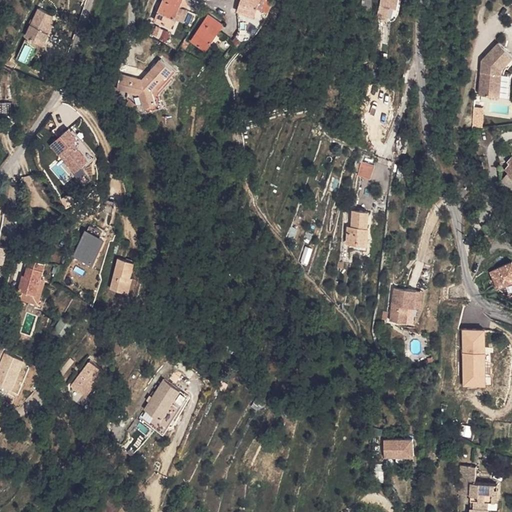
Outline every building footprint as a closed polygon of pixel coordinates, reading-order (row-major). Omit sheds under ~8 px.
[(182,2),(180,1),(179,0),(162,0),(153,20),(170,28),(180,7),(182,2)] [(240,0),(237,13),(246,17),(244,3),(244,0),(240,0)] [(246,17),(251,18),(256,0),(244,0),(244,3),(246,17)] [(393,2),(396,2),(396,0),(379,0),(379,11),(388,12),(389,2),(393,2)] [(387,19),(396,15),(400,6),(401,0),(396,0),(396,2),(393,2),(389,2),(388,12),(389,12),(387,19)] [(27,39),(46,47),(52,34),(49,32),(52,26),(57,16),(42,9),(27,39)] [(192,44),(207,53),(219,32),(222,25),(206,17),(192,44)] [(151,37),(170,43),(173,32),(154,27),(151,37)] [(483,45),(481,79),(501,81),(503,57),(503,53),(511,43),(511,38),(500,27),(483,45)] [(511,43),(503,53),(503,57),(505,57),(506,54),(508,52),(509,53),(511,49),(511,43)] [(157,53),(135,73),(110,65),(107,78),(129,84),(130,102),(143,101),(142,83),(157,72),(158,74),(168,67),(157,53)] [(505,57),(503,57),(501,81),(511,82),(511,58),(505,57)] [(55,157),(56,156),(67,177),(74,173),(83,168),(71,147),(76,145),(68,132),(48,144),(55,157)] [(369,181),(375,167),(365,162),(359,176),(369,181)] [(353,211),(351,225),(347,224),(345,241),(353,242),(353,249),(365,250),(367,227),(365,227),(366,212),(353,211)] [(91,267),(104,240),(84,231),(71,257),(91,267)] [(31,257),(26,275),(24,280),(21,280),(18,288),(22,289),(38,294),(43,278),(48,262),(31,257)] [(125,295),(136,270),(117,261),(107,287),(125,295)] [(511,263),(489,270),(495,291),(511,286),(511,263)] [(43,278),(38,294),(22,289),(19,297),(38,303),(45,278),(43,278)] [(411,321),(413,304),(416,286),(393,284),(388,318),(411,321)] [(416,286),(413,304),(419,305),(422,287),(416,286)] [(69,323),(61,319),(52,334),(60,339),(69,323)] [(461,330),(463,387),(486,387),(485,329),(461,330)] [(0,360),(0,386),(13,392),(25,362),(3,353),(0,360)] [(103,371),(89,361),(70,388),(84,398),(103,371)] [(163,433),(188,398),(163,381),(138,416),(163,433)] [(413,435),(383,437),(384,454),(414,452),(413,435)] [(472,503),(472,510),(470,510),(469,511),(468,511),(491,511),(492,506),(491,504),(489,504),(489,497),(496,498),(498,496),(499,480),(478,478),(479,461),(463,460),(460,489),(473,490),(473,496),(476,496),(476,503),(472,503)]
